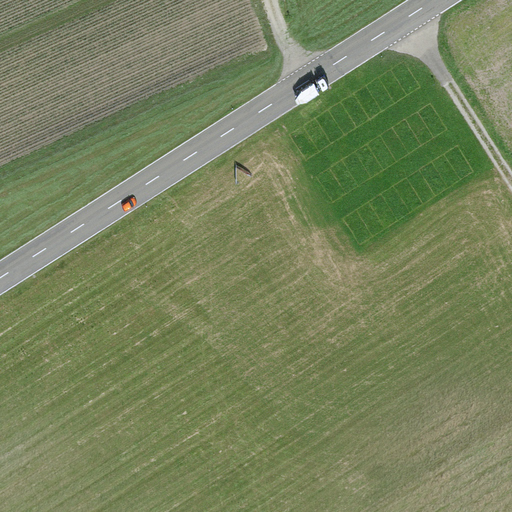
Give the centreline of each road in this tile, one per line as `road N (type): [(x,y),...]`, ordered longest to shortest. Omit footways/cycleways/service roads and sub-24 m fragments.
road 1 (secondary): [(443,0),(0,280)]
road 2 (track): [(410,20),(511,178)]
